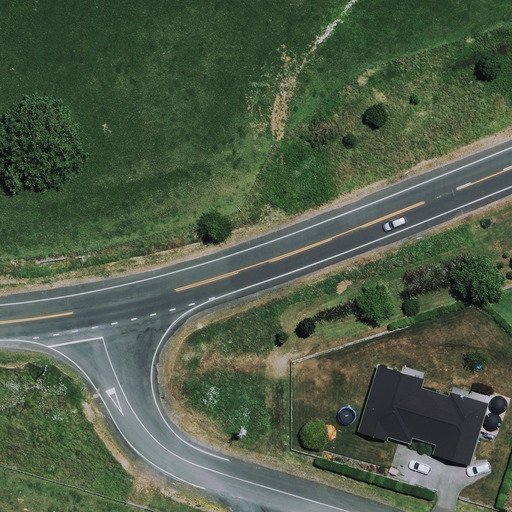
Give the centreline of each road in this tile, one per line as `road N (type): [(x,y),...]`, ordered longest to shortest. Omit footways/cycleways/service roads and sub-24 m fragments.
road 1 (unclassified): [(511,169),(275,261),(94,310)]
road 2 (unclassified): [(350,511),(195,465),(167,449),(130,405),(94,310)]
